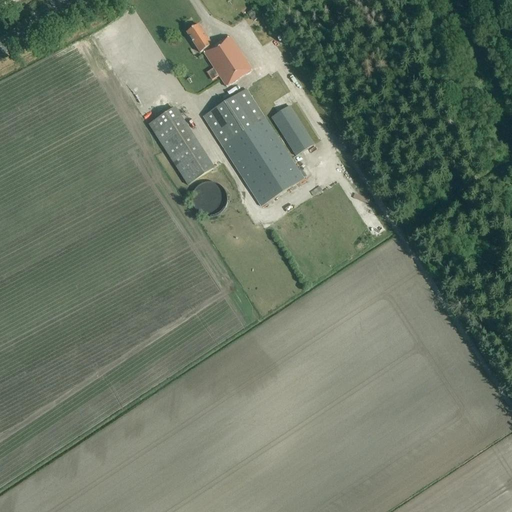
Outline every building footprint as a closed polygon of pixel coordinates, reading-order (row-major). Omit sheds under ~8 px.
[(248,14),(254,22),(260,18),(254,9),(248,14)] [(188,33),(196,47),(202,55),(204,54),(227,88),(254,70),(231,36),(213,48),(208,38),(199,25),(188,33)] [(262,207),(305,179),(247,89),(204,117),(262,207)] [(291,106),(272,118),(296,157),(315,145),(291,106)] [(213,170),(174,110),(149,126),(188,186),(213,170)] [(218,217),(219,216),(221,214),(223,213),(224,211),(225,210),(225,208),(226,207),(226,205),(227,204),(227,202),(227,200),(227,199),(226,197),(226,195),(225,194),(225,192),(224,191),(223,190),(221,188),(220,187),(219,186),(217,185),(216,185),(214,184),(213,184),(211,184),(209,184),(208,184),(206,184),(204,184),(203,185),(201,186),(200,186),(198,187),(197,188),(196,190),(195,191),(194,192),(193,194),(193,195),(192,197),(192,199),(192,200),(192,202),(192,204),(192,205),(193,207),(193,208),(194,210),(195,211),(196,213),(197,214),(199,215),(200,216),(202,217),(203,217),(205,218),(206,218),(208,219),(210,219),(211,218),(213,218),(215,218),(216,217),(218,217)]
